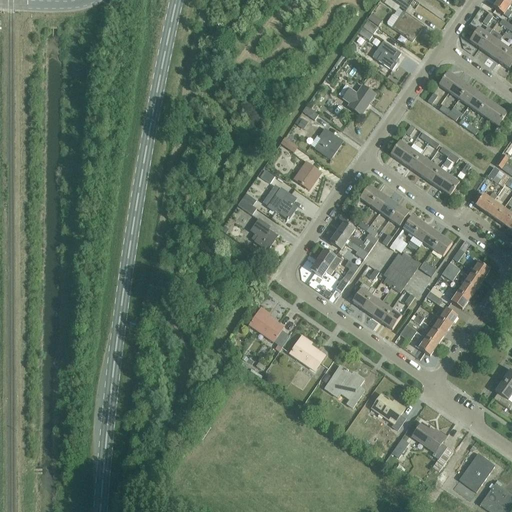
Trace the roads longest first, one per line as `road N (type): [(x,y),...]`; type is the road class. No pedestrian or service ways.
road 1 (primary): [(101,511),(132,239),(178,0)]
road 2 (residential): [(434,385),(290,283),(291,264),(364,161)]
road 3 (track): [(149,511),(152,470),(189,384),(191,350),(169,305),(176,278),(203,249)]
road 4 (residential): [(364,161),(442,47)]
road 5 (residential): [(434,385),(511,271)]
